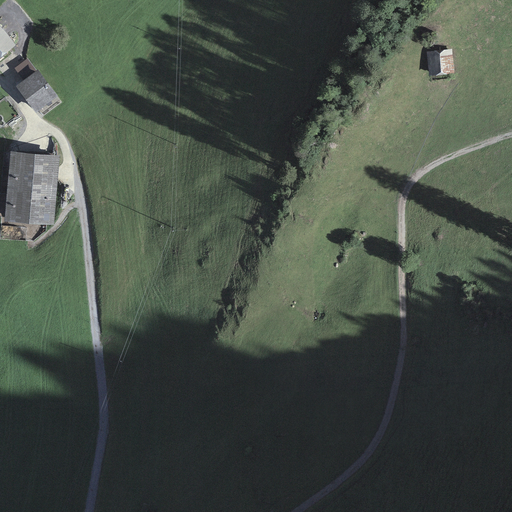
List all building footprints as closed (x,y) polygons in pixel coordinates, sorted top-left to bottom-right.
[(0,22),(0,56),(16,44),(0,22)] [(453,48),(429,50),(430,77),(455,76),(453,48)] [(27,77),(39,67),(30,56),(18,66),(27,77)] [(56,95),(38,71),(19,85),(37,109),(56,95)] [(60,155),(10,151),(5,220),(55,224),(60,155)]
